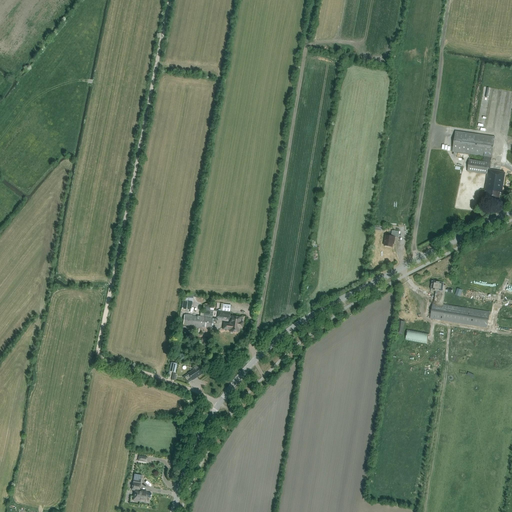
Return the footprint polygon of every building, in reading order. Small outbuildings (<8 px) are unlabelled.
[(469,159),(467,172),(486,174),(487,170),(488,170),(485,191),(487,192),(486,199),(487,199),(487,200),(489,200),(490,200),(494,200),(494,201),(497,201),(498,201),(499,193),(501,193),(504,173),(500,172),(500,171),(490,170),(491,161),(492,157),(492,158),(495,137),(455,131),(452,152),(484,156),(483,161),(469,159)] [(399,232),(392,231),(391,236),(386,235),(384,246),(393,247),(393,242),(394,242),(395,237),(399,238),(399,232)] [(431,290),(436,291),(434,303),(433,303),(430,319),(487,328),(490,312),(443,304),(445,291),(452,292),(452,289),(448,289),(448,290),(445,290),(446,286),(444,285),(444,283),(432,281),(431,290)] [(229,317),(230,312),(219,310),(218,317),(227,318),(227,319),(230,320),(231,317),(229,317)] [(213,318),(212,318),(184,315),(183,325),(212,328),(213,318)] [(230,324),(224,323),(223,329),(230,330),(230,331),(239,332),(239,329),(242,329),(243,322),(241,321),(241,318),(231,316),(231,317),(230,320),(230,324)] [(396,333),(403,334),(405,322),(399,320),(396,333)] [(405,340),(427,344),(429,333),(408,329),(405,340)] [(174,363),(171,363),(169,371),(173,372),(171,380),(175,381),(177,375),(174,374),(175,373),(177,362),(177,363),(176,362),(176,363),(174,363)] [(197,376),(198,377),(202,374),(203,371),(199,365),(196,365),(192,368),(194,370),(188,374),(183,377),(187,383),(192,380),(197,376)] [(151,498),(151,494),(147,493),(147,492),(139,491),(140,484),(133,483),(132,490),(135,490),(134,500),(147,502),(147,498),(151,498)]
